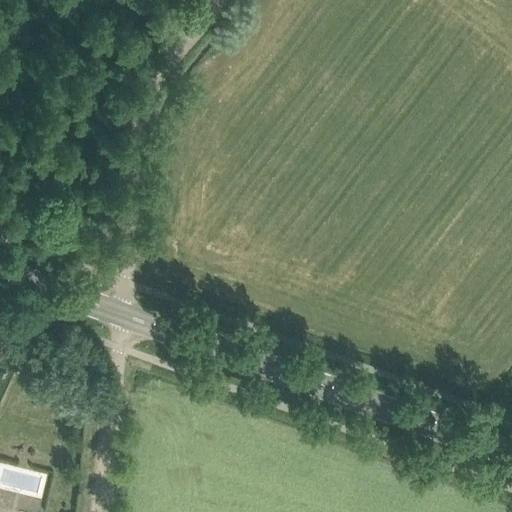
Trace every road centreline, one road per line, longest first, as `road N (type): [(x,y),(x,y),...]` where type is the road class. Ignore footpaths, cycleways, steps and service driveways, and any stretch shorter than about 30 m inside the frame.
road 1 (tertiary): [(511,453),(0,269)]
road 2 (track): [(102,511),(134,134),(153,80),(219,0)]
